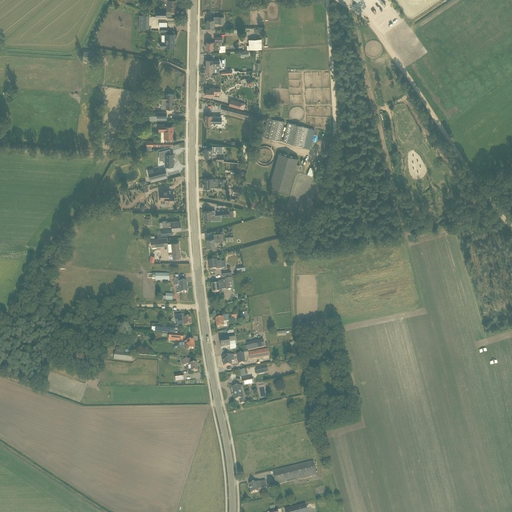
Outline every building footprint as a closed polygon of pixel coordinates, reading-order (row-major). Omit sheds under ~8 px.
[(167,10),(175,10),(176,6),(177,6),(176,0),(163,0),(164,0),(163,0),(167,0),(167,10)] [(149,15),(139,15),(139,28),(149,29),(149,15)] [(218,17),(218,20),(214,20),(207,19),(206,27),(214,27),(214,23),(219,23),(224,23),(224,17),(218,17)] [(165,34),(165,35),(162,35),(162,42),(160,42),(160,47),(165,47),(174,47),(174,34),(165,34)] [(213,42),(206,42),(206,49),(216,50),(216,49),(219,49),(220,49),(220,46),(221,46),(222,37),(215,37),(215,41),(216,41),(216,42),(213,42)] [(247,39),(248,49),(258,49),(258,45),(261,45),(261,38),(247,39)] [(85,59),(95,60),(97,53),(86,51),(85,59)] [(212,61),(212,60),(206,60),(206,72),(212,72),(214,72),(214,68),(216,68),(216,65),(219,65),(219,61),(212,61)] [(209,89),(206,89),(205,96),(213,96),(213,93),(220,93),(220,89),(213,89),(213,88),(209,88),(209,89)] [(166,108),(173,108),(173,94),(166,94),(166,96),(162,96),(162,100),(162,107),(166,107),(166,108)] [(229,105),(239,108),(241,102),(231,99),(229,105)] [(221,110),(267,122),(268,118),(227,108),(222,107),(221,110)] [(218,117),(212,117),(212,115),(205,115),(205,125),(211,125),(211,123),(218,123),(218,117)] [(268,117),(268,118),(267,122),(263,137),(279,141),(284,122),(268,117)] [(283,142),(304,147),(309,128),(288,122),(283,142)] [(164,139),(167,139),(173,139),(173,126),(164,126),(164,124),(158,124),(158,132),(164,131),(164,139)] [(211,148),(210,148),(204,148),(204,156),(210,156),(210,157),(212,157),(212,153),(222,153),(223,146),(211,146),(211,148)] [(160,160),(166,160),(166,166),(167,166),(173,166),(173,154),(170,154),(170,149),(160,151),(160,160)] [(298,158),(296,157),(279,153),(269,187),(289,192),(298,158)] [(151,175),(149,176),(150,179),(167,175),(167,174),(166,175),(164,169),(165,169),(151,173),(151,175)] [(217,179),(204,178),(203,188),(211,188),(211,186),(217,186),(217,179)] [(165,203),(167,203),(173,203),(173,194),(168,194),(168,191),(160,191),(160,198),(165,198),(165,203)] [(233,206),(231,212),(243,215),(244,209),(233,206)] [(212,213),(212,210),(203,211),(204,219),(215,218),(215,216),(222,216),(229,215),(228,210),(221,211),(221,213),(215,213),(212,213)] [(172,230),(181,229),(180,222),(178,222),(178,221),(167,222),(167,220),(162,221),(163,227),(172,226),(172,230)] [(213,238),(207,239),(207,247),(215,246),(214,242),(223,241),(223,234),(213,234),(213,238)] [(167,238),(151,239),(151,247),(168,245),(167,238)] [(171,244),(172,254),(170,254),(169,255),(169,257),(170,258),(173,258),(180,257),(178,243),(171,244)] [(222,269),(221,265),(221,261),(216,262),(209,262),(210,271),(211,270),(211,273),(212,273),(215,273),(215,272),(215,270),(222,269)] [(186,282),(186,277),(174,279),(175,286),(179,286),(180,293),(188,293),(186,282)] [(232,290),(231,281),(231,279),(225,279),(225,280),(218,282),(218,285),(211,286),(212,294),(214,293),(215,297),(220,296),(219,289),(223,289),(223,284),(226,283),(227,291),(232,290)] [(244,322),(248,321),(248,312),(239,313),(239,316),(244,316),(244,322)] [(191,317),(184,318),(184,315),(174,316),(175,316),(177,327),(191,325),(191,317)] [(222,319),(216,320),(217,328),(224,327),(223,322),(229,321),(228,315),(222,316),(222,319)] [(175,334),(175,327),(152,325),(151,332),(175,334)] [(235,341),(234,335),(223,336),(223,340),(220,341),(221,349),(230,347),(229,342),(235,341)] [(185,350),(190,349),(194,349),(193,341),(187,341),(184,342),(185,345),(180,346),(180,350),(185,349),(185,350)] [(247,345),(248,351),(264,347),(263,341),(247,345)] [(268,349),(249,352),(250,360),(270,357),(268,349)] [(114,359),(123,360),(131,361),(132,355),(114,353),(114,359)] [(231,366),(231,361),(234,361),(233,355),(223,356),(224,360),(223,360),(223,367),(231,366)] [(187,373),(188,372),(191,372),(197,371),(196,364),(191,364),(190,360),(182,361),(182,366),(186,366),(187,368),(187,373)] [(266,366),(256,368),(257,374),(268,372),(266,366)] [(175,383),(184,381),(183,374),(174,375),(175,383)] [(254,383),(252,377),(242,380),(243,385),(254,383)] [(240,386),(234,387),(232,388),(235,400),(239,399),(240,404),(245,403),(243,395),(242,395),(240,386)] [(272,471),(274,476),(276,485),(316,475),(313,461),(272,471)] [(260,482),(249,484),(251,493),(258,492),(258,490),(261,489),(260,482)]
